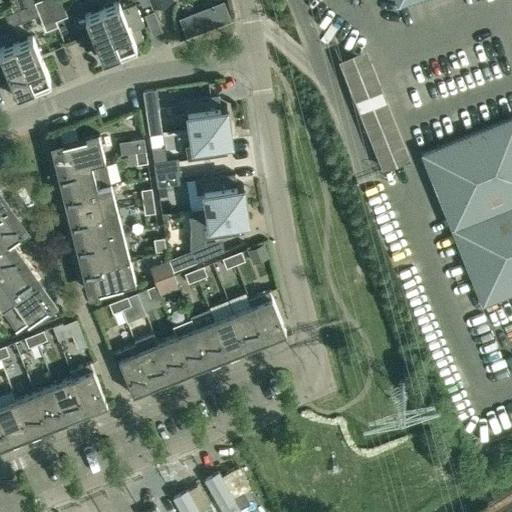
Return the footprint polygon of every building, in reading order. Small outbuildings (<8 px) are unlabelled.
[(55,20),(47,0),(39,0),(34,2),(43,25),(55,20)] [(60,0),(47,0),(55,20),(67,16),(60,0)] [(119,1),(102,8),(119,52),(136,45),(134,40),(130,30),(140,26),(145,24),(135,0),(121,6),(119,1)] [(186,33),(209,24),(202,7),(179,16),(186,33)] [(102,8),(85,15),(102,59),(119,52),(102,8)] [(10,26),(21,22),(16,10),(5,14),(10,26)] [(32,36),(16,42),(33,87),(50,80),(32,36)] [(0,81),(10,78),(16,94),(33,87),(16,42),(0,48),(0,53),(1,56),(0,56),(0,81)] [(340,60),(384,171),(412,160),(367,49),(340,60)] [(218,93),(178,99),(180,113),(187,113),(189,128),(229,122),(227,105),(220,106),(218,93)] [(158,107),(145,108),(149,133),(162,131),(158,107)] [(482,303),(511,291),(511,116),(422,153),(479,295),(482,303)] [(191,143),(185,144),(187,159),(227,153),(225,141),(232,140),(229,122),(189,128),(191,143)] [(55,145),(61,169),(105,159),(99,135),(100,135),(99,134),(55,145)] [(133,139),(135,151),(137,151),(146,150),(144,138),(133,139)] [(137,151),(135,151),(137,164),(147,162),(146,150),(137,151)] [(154,161),(156,174),(180,170),(179,157),(154,161)] [(111,183),(105,159),(61,169),(67,194),(111,183)] [(180,170),(156,174),(158,186),(182,183),(180,170)] [(235,172),(195,178),(197,193),(203,192),(206,207),(246,201),(243,183),(236,184),(235,172)] [(117,208),(111,183),(67,194),(73,219),(117,208)] [(143,201),(153,200),(151,187),(141,189),(143,201)] [(0,216),(10,210),(0,195),(0,216)] [(155,212),(153,200),(143,201),(145,214),(155,212)] [(208,222),(202,223),(204,238),(209,237),(244,232),(242,220),(248,219),(246,201),(206,207),(208,222)] [(73,219),(80,243),(123,233),(117,208),(73,219)] [(0,216),(0,247),(9,241),(10,242),(19,235),(25,231),(10,210),(0,216)] [(129,257),(123,233),(80,243),(86,268),(129,257)] [(155,239),(157,251),(159,251),(167,250),(166,237),(155,239)] [(0,278),(24,262),(10,242),(9,241),(0,247),(0,278)] [(265,241),(247,248),(253,263),(270,256),(265,241)] [(192,250),(169,259),(169,260),(173,271),(196,262),(192,250)] [(232,254),(236,264),(245,260),(241,250),(232,254)] [(236,264),(232,254),(222,258),(226,267),(236,264)] [(129,257),(86,268),(92,293),(136,282),(136,281),(135,281),(129,257)] [(157,277),(173,271),(168,260),(151,266),(155,278),(157,277)] [(38,283),(24,262),(0,278),(0,306),(2,309),(38,283)] [(194,269),(198,279),(207,275),(203,265),(194,269)] [(198,279),(194,269),(184,273),(188,282),(198,279)] [(157,277),(163,292),(179,286),(173,271),(157,277)] [(53,304),(38,283),(2,309),(15,329),(15,330),(53,304)] [(160,294),(156,284),(147,288),(150,298),(160,294)] [(269,290),(248,298),(250,305),(252,304),(266,340),(286,332),(269,290)] [(118,299),(122,309),(131,305),(127,295),(118,299)] [(122,309),(118,299),(109,303),(113,313),(122,309)] [(233,312),(247,348),(266,340),(252,304),(250,305),(233,312)] [(233,312),(214,319),(228,356),(247,348),(233,312)] [(191,317),(172,324),(176,335),(190,371),(209,363),(195,327),(191,317)] [(77,318),(64,323),(63,321),(52,326),(58,339),(82,330),(77,318)] [(214,319),(195,327),(209,363),(228,356),(214,319)] [(34,333),(38,343),(47,339),(43,329),(34,333)] [(153,332),(135,339),(137,343),(139,349),(138,350),(153,386),(171,378),(157,342),(153,332)] [(38,343),(34,333),(24,337),(28,347),(38,343)] [(176,335),(157,342),(171,378),(190,371),(176,335)] [(137,343),(115,351),(132,394),(153,386),(138,350),(139,349),(137,343)] [(0,346),(0,357),(9,354),(5,345),(0,346)] [(90,361),(69,370),(72,377),(73,376),(87,412),(107,404),(90,361)] [(72,377),(54,384),(68,420),(87,412),(73,376),(72,377)] [(54,384),(35,391),(49,427),(68,420),(54,384)] [(35,391),(16,399),(30,435),(49,427),(35,391)] [(16,399),(0,405),(0,413),(12,443),(30,435),(16,399)] [(0,413),(0,447),(12,443),(0,413)] [(225,511),(246,511),(223,473),(207,482),(225,511)] [(174,500),(181,511),(204,511),(191,489),(174,500)]
